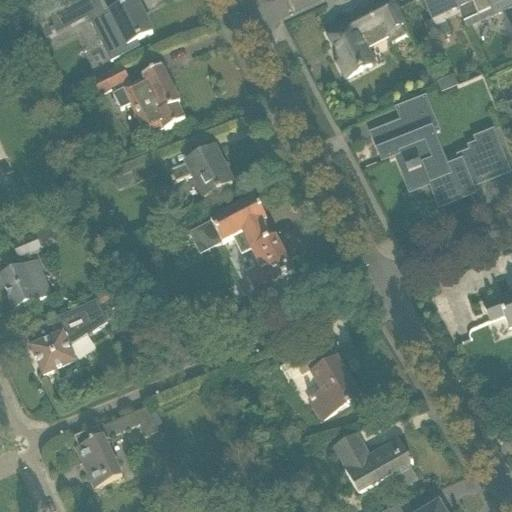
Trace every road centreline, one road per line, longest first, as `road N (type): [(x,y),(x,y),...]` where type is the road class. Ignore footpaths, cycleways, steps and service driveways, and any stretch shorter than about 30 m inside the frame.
road 1 (residential): [(20,438),(386,294)]
road 2 (residential): [(381,284),(248,20)]
road 3 (residential): [(511,498),(386,294)]
road 4 (residential): [(381,284),(511,232)]
